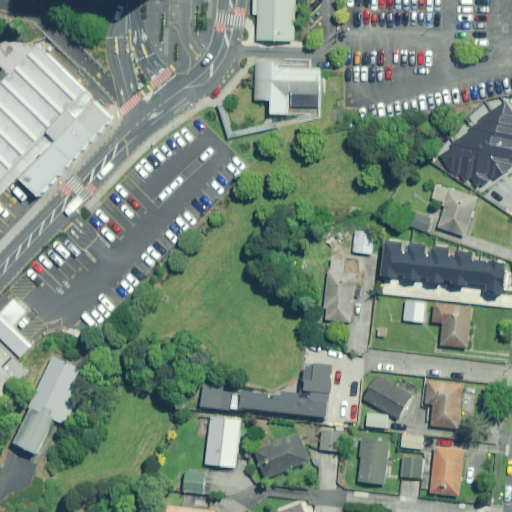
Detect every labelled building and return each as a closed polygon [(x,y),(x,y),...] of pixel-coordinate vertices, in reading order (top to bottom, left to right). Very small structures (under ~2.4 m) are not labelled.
[(292,0),(256,0),(255,47),(291,47),(292,0)] [(0,195),(95,96),(41,45),(0,87),(0,195)] [(317,62),(250,58),(218,100),(226,136),(285,116),(286,92),(315,93),(317,62)] [(116,117),(97,99),(24,176),(43,194),(116,117)] [(511,109),(507,102),(481,118),(482,121),(471,128),(473,130),(454,142),(456,145),(441,155),(452,173),(455,171),(458,176),(461,174),(466,182),(472,178),(479,188),(483,185),(484,186),(491,181),(488,175),(490,174),(493,179),(496,177),(497,180),(511,170),(511,167),(511,166),(511,162),(511,160),(511,159),(511,109)] [(439,228),(466,237),(479,199),(450,189),(444,206),(446,207),(439,228)] [(410,227),(428,233),(433,220),(414,213),(410,227)] [(354,253),(373,255),(375,234),(356,231),(354,253)] [(451,258),(452,251),(450,251),(450,248),(434,246),(434,249),(433,253),(433,256),(428,256),(428,248),(426,248),(427,245),(410,243),(410,246),(410,251),(409,253),(404,253),(405,246),(403,245),(403,243),(387,241),(387,244),(386,249),(383,278),(398,280),(399,276),(407,277),(406,281),(422,283),(423,278),(430,279),(430,283),(446,285),(447,281),(454,282),(453,286),(469,288),(470,284),(489,286),(488,293),(492,293),(491,295),(504,297),(505,289),(507,289),(509,271),(507,271),(507,265),(475,261),(476,254),(458,252),(457,259),(451,258)] [(352,324),(357,274),(344,273),(346,261),(332,259),(331,272),(329,271),(325,310),(328,310),(327,321),(352,324)] [(405,321),(425,324),(427,304),(407,302),(405,321)] [(469,350),(474,308),(436,304),(434,323),(443,324),(441,347),(469,350)] [(32,347),(0,316),(0,338),(21,359),(32,347)] [(328,329),(310,326),(307,346),(325,349),(328,329)] [(0,402),(29,372),(0,344),(0,402)] [(88,373),(52,357),(30,408),(31,408),(14,448),(36,458),(53,420),(65,425),(88,373)] [(271,396),(243,393),(243,396),(234,395),(235,393),(224,392),(224,386),(204,384),(201,409),(232,412),(232,410),(244,411),(244,410),(328,419),(331,396),(333,396),(334,385),(332,384),(334,367),(316,365),(316,366),(312,366),(312,368),(308,368),(304,383),(307,384),(307,391),(303,390),(302,396),(283,394),(282,398),(276,398),(276,402),(271,401),(271,396)] [(379,376),(365,400),(400,421),(415,397),(379,376)] [(465,386),(429,382),(426,404),(434,405),(432,427),(460,431),(465,386)] [(368,427),(388,429),(389,416),(369,414),(368,427)] [(237,469),(242,422),(211,418),(206,465),(237,469)] [(345,433),(323,431),(321,451),(342,453),(345,433)] [(266,480),(311,463),(301,435),(255,453),(266,480)] [(403,448),(423,450),(424,438),(404,436),(403,448)] [(360,483),(386,487),(391,443),(363,439),(361,458),(363,458),(360,483)] [(437,448),(431,495),(460,498),(466,451),(437,448)] [(402,478),(423,480),(425,460),(405,458),(402,478)] [(185,493),(204,495),(207,474),(187,472),(185,493)]
